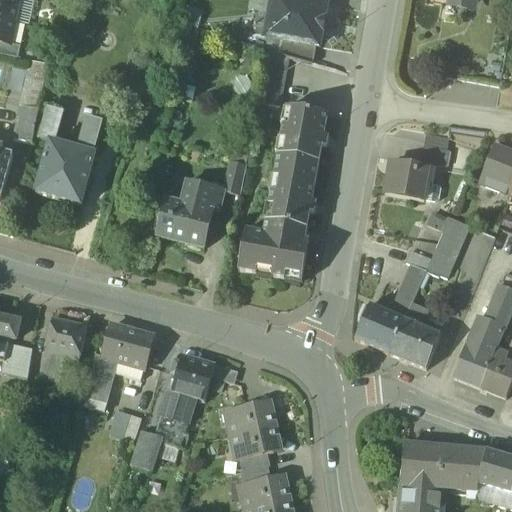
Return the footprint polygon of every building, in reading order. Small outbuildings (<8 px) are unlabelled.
[(0,0),(0,22),(15,25),(20,3),(20,2),(11,0),(0,0)] [(315,50),(317,50),(320,37),(322,38),(322,35),(324,24),(325,21),(322,21),(325,8),(281,0),(273,0),(272,9),(270,9),(266,31),(268,31),(266,41),(280,44),(315,50)] [(455,12),(468,14),(474,10),(475,0),(452,0),(451,6),(455,12)] [(20,3),(15,25),(30,28),(35,6),(20,3)] [(186,9),(181,29),(198,34),(203,15),(186,9)] [(10,48),(15,25),(0,22),(0,46),(10,49),(10,48)] [(280,44),(278,57),(287,60),(312,67),(315,50),(280,44)] [(0,58),(17,63),(20,50),(10,48),(10,49),(0,46),(0,58)] [(266,54),(261,81),(283,85),(287,60),(278,57),(266,54)] [(440,81),(500,92),(504,68),(444,58),(440,81)] [(24,92),(22,99),(41,103),(48,70),(46,69),(32,66),(26,93),(24,92)] [(261,81),(259,93),(280,97),(283,85),(261,81)] [(278,109),(280,97),(259,93),(257,105),(278,109)] [(22,99),(20,110),(38,114),(41,103),(22,99)] [(20,110),(16,128),(35,132),(38,114),(20,110)] [(47,111),(42,128),(59,133),(64,115),(47,111)] [(286,111),(278,158),(319,166),(322,149),(325,149),(327,140),(323,139),(327,118),(286,111)] [(36,196),(81,209),(95,158),(94,157),(102,125),(87,121),(79,154),(55,147),(50,146),(36,196)] [(31,147),(35,132),(16,128),(13,143),(31,147)] [(55,147),(59,133),(42,128),(38,143),(50,146),(55,147)] [(425,141),(423,150),(446,154),(448,146),(448,142),(426,138),(425,141)] [(235,141),(229,165),(244,169),(250,144),(235,141)] [(0,207),(13,159),(3,156),(5,150),(0,148),(0,207)] [(449,155),(446,154),(423,150),(420,166),(446,170),(449,155)] [(511,201),(511,200),(511,196),(511,156),(494,150),(479,188),(511,201)] [(278,158),(265,225),(306,232),(310,215),(313,216),(315,205),(311,204),(319,166),(278,158)] [(237,198),(244,169),(229,165),(222,195),(237,198)] [(423,205),(424,204),(421,203),(424,186),(430,187),(430,186),(432,174),(393,166),(391,178),(388,178),(384,198),(423,205)] [(184,185),(179,206),(189,208),(194,188),(184,185)] [(436,187),(430,186),(430,187),(424,186),(421,203),(424,204),(435,206),(439,203),(441,193),(438,189),(436,188),(436,187)] [(203,254),(213,215),(210,214),(215,193),(194,188),(189,208),(179,206),(165,203),(157,237),(185,245),(184,249),(203,254)] [(222,195),(215,193),(210,214),(213,215),(217,216),(222,195)] [(443,236),(449,222),(432,215),(426,229),(443,236)] [(443,236),(442,239),(463,249),(470,232),(449,222),(443,236)] [(304,244),(306,232),(265,225),(263,236),(245,233),(238,274),(301,285),(308,244),(304,244)] [(456,264),(463,249),(442,239),(435,253),(456,264)] [(431,263),(425,276),(437,280),(440,272),(446,274),(444,278),(449,281),(456,264),(435,253),(431,263)] [(413,270),(425,276),(431,263),(414,256),(409,268),(413,270)] [(413,270),(395,309),(408,315),(425,276),(413,270)] [(511,281),(506,279),(500,291),(486,324),(505,333),(511,315),(511,281)] [(354,344),(389,359),(404,324),(391,318),(370,309),(354,344)] [(404,324),(408,315),(395,309),(391,318),(404,324)] [(0,365),(5,366),(9,348),(7,348),(0,346),(0,340),(3,341),(7,324),(0,322),(0,365)] [(454,383),(480,393),(492,361),(495,356),(505,333),(486,324),(479,322),(468,348),(454,383)] [(41,380),(60,385),(65,362),(79,365),(87,330),(52,323),(44,358),(46,358),(41,380)] [(19,326),(7,324),(3,341),(0,340),(0,346),(7,348),(8,344),(15,346),(19,326)] [(441,339),(404,324),(389,359),(426,374),(441,339)] [(118,366),(144,373),(153,340),(113,329),(104,360),(104,362),(107,363),(118,366)] [(511,344),(505,360),(495,356),(492,361),(480,393),(506,403),(511,386),(511,344)] [(2,377),(27,382),(32,353),(9,348),(5,366),(2,377)] [(85,410),(104,415),(118,366),(107,363),(104,362),(104,360),(99,359),(85,410)] [(176,379),(172,394),(172,396),(194,402),(205,405),(212,381),(215,369),(182,359),(180,368),(174,366),(171,377),(176,379)] [(144,373),(107,363),(99,392),(136,402),(144,373)] [(212,381),(234,387),(237,375),(215,369),(212,381)] [(180,453),(194,402),(172,396),(172,394),(168,393),(156,435),(165,438),(163,448),(180,453)] [(227,430),(229,441),(274,431),(269,411),(262,407),(228,414),(230,424),(227,430)] [(114,437),(124,440),(131,418),(122,414),(114,437)] [(142,422),(131,418),(124,440),(135,444),(142,422)] [(107,451),(133,459),(141,434),(115,427),(107,451)] [(278,450),(274,431),(229,441),(231,452),(237,455),(239,465),(261,460),(267,459),(273,457),(278,450)] [(130,468),(151,474),(161,441),(141,434),(133,459),(130,468)] [(176,466),(180,453),(163,448),(159,461),(176,466)] [(467,489),(478,490),(485,456),(404,449),(402,470),(407,470),(405,489),(442,492),(467,494),(467,489)] [(511,498),(511,497),(511,462),(486,455),(485,456),(478,490),(477,495),(476,500),(509,509),(509,508),(511,498)] [(267,459),(261,460),(263,472),(270,470),(267,459)] [(239,465),(242,477),(263,472),(261,460),(239,465)] [(242,477),(245,488),(273,482),(270,470),(263,472),(242,477)] [(241,504),(242,511),(258,511),(288,505),(284,486),(277,481),(273,482),(245,488),(243,489),(245,498),(241,504)] [(440,511),(442,492),(405,489),(402,489),(399,511),(440,511)]
